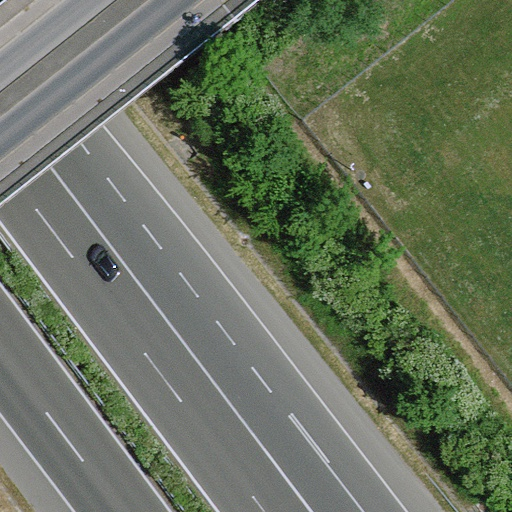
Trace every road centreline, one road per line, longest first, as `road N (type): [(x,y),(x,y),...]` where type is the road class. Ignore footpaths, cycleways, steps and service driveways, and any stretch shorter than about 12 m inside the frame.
road 1 (motorway): [(293,511),(0,146)]
road 2 (motorway): [(269,511),(0,151)]
road 3 (tertiary): [(0,148),(186,0)]
road 4 (motorway): [(0,352),(120,511)]
road 5 (unknown): [(511,265),(421,127)]
